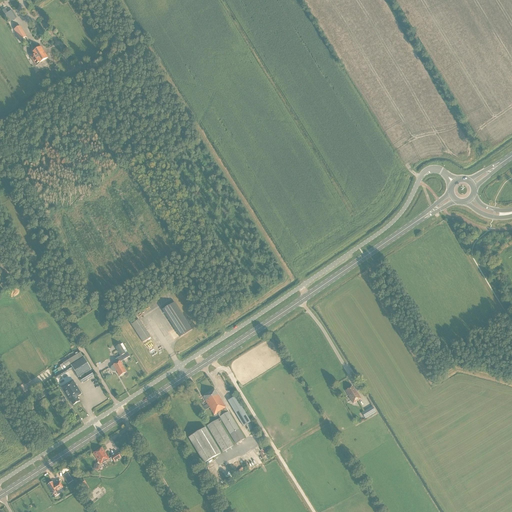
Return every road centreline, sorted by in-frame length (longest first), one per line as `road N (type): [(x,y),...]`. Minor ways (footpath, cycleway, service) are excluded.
road 1 (unclassified): [(117,405),(390,224),(425,171),(439,169),(453,182)]
road 2 (primary): [(123,416),(424,215)]
road 3 (track): [(370,274),(431,379),(459,369),(511,383)]
road 4 (unknown): [(211,359),(226,370),(313,511)]
road 5 (unclassified): [(39,281),(117,405)]
